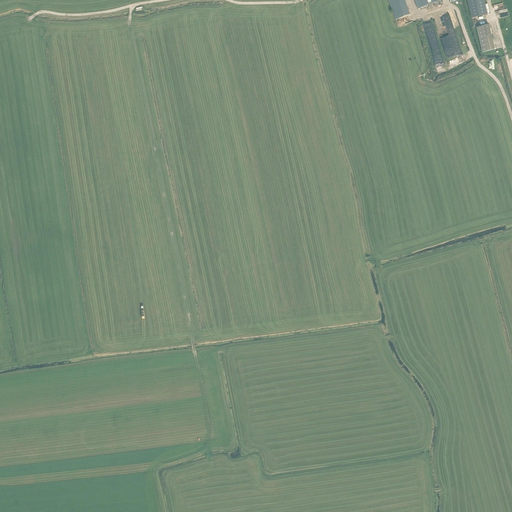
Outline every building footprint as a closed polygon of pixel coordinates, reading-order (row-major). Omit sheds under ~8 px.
[(388,0),(391,7),(396,20),(410,15),(405,2),(404,0),(388,0)] [(415,0),(419,9),(441,0),(415,0)] [(467,0),(471,18),(487,14),(483,0),(467,0)] [(453,42),(462,40),(461,38),(458,38),(456,30),(454,30),(453,25),(448,26),(450,38),(453,38),(453,42)] [(489,25),(476,28),(482,53),(495,50),(489,25)] [(461,46),(463,53),(469,51),(467,43),(465,44),(465,45),(461,46)] [(431,50),(436,63),(442,60),(437,48),(431,50)]
